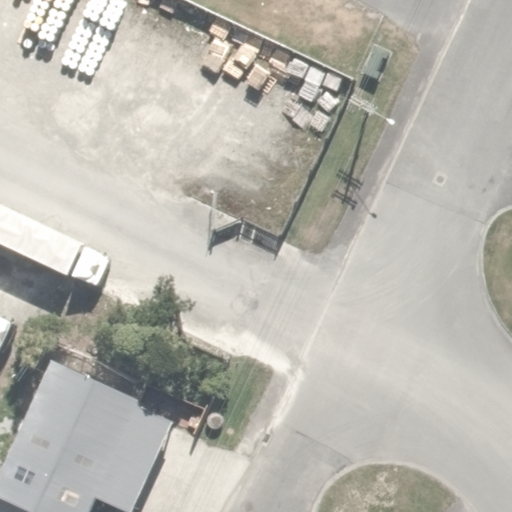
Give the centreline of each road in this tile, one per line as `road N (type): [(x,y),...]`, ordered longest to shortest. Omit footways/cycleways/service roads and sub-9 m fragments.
road 1 (unclassified): [(413,288),(318,413),(270,511)]
road 2 (unclassified): [(413,288),(511,67)]
road 3 (unclassified): [(511,444),(443,376),(420,334),(413,288)]
